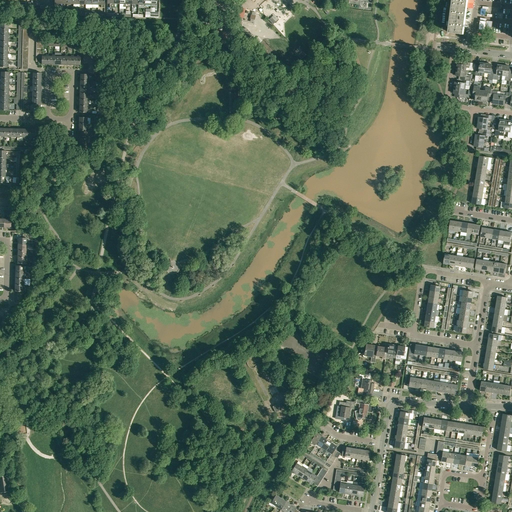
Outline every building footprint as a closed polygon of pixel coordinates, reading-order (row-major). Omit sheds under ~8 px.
[(213,15),(217,0),(211,0),(207,14),(213,15)] [(449,0),(448,15),(452,15),(450,33),(463,34),(468,0),(449,0)] [(243,18),(245,9),(238,8),(236,17),(243,18)] [(248,39),(252,35),(245,28),(242,32),(248,39)] [(262,41),(258,37),(252,43),(256,47),(262,41)] [(457,67),(457,70),(466,71),(466,68),(467,68),(469,68),(470,62),(459,61),(459,64),(458,64),(457,65),(456,65),(456,67),(457,67)] [(481,72),(485,73),(486,63),(485,63),(484,63),(484,62),(483,62),(482,62),(481,63),(480,63),(479,70),(476,69),(475,75),(481,76),(481,72)] [(487,64),(486,63),(485,73),(488,73),(487,76),(488,77),(488,80),(493,80),(494,71),(492,70),(491,69),(492,64),(491,64),(490,63),(489,63),(488,63),(487,64)] [(498,65),(497,67),(497,72),(494,71),(493,79),(498,80),(499,75),(502,75),(504,66),(503,65),(502,64),(500,64),(499,65),(498,65)] [(502,75),(502,80),(505,80),(509,81),(511,81),(511,78),(511,74),(509,73),(509,69),(510,66),(508,66),(508,65),(506,65),(505,66),(504,66),(502,75)] [(462,79),(471,81),(471,76),(467,75),(467,71),(466,71),(457,70),(456,72),(455,73),(455,74),(456,75),(456,76),(462,77),(462,79)] [(455,86),(454,88),(465,89),(466,85),(470,86),(471,81),(462,79),(462,83),(455,82),(454,82),(454,83),(454,84),(454,85),(455,86)] [(474,86),(473,94),(472,98),(475,98),(475,100),(476,100),(476,101),(477,102),(478,102),(479,101),(481,101),(482,91),(480,90),(480,87),(474,86)] [(485,91),(482,91),(481,101),(483,101),(483,102),(484,102),(485,103),(486,102),(487,102),(487,100),(490,100),(491,97),(491,96),(491,91),(492,88),(485,87),(485,91)] [(454,94),(455,94),(455,97),(464,98),(465,89),(454,88),(454,90),(453,90),(453,91),(453,92),(453,93),(454,93),(454,94)] [(491,91),(491,96),(491,97),(494,97),(493,104),(499,104),(500,95),(497,95),(497,92),(491,91)] [(505,99),(508,99),(509,93),(506,93),(506,96),(500,95),(499,104),(505,105),(505,99)] [(478,123),(488,124),(488,121),(491,121),(492,115),(486,115),(486,118),(479,117),(479,118),(478,118),(477,121),(478,122),(478,123)] [(504,131),(506,120),(500,119),(499,123),(499,127),(496,127),(495,136),(499,136),(499,135),(504,136),(504,131)] [(487,127),(488,124),(478,123),(478,124),(477,124),(477,127),(478,127),(477,128),(484,129),(484,132),(490,133),(491,127),(487,127)] [(475,140),(484,142),(484,139),(485,138),(488,139),(488,136),(490,136),(493,136),(494,134),(490,133),(484,132),(483,132),(483,135),(476,134),(475,140)] [(484,144),(484,142),(475,140),(474,146),(481,147),(481,150),(488,151),(489,148),(487,148),(487,145),(484,145),(484,144)] [(364,355),(368,356),(372,357),(371,362),(375,363),(376,355),(378,345),(374,345),(367,344),(366,353),(364,353),(364,355)] [(392,356),(396,356),(396,355),(398,345),(394,345),(388,344),(388,346),(388,347),(387,353),(393,354),(392,356)] [(421,345),(415,344),(415,345),(410,344),(409,353),(413,354),(419,355),(421,345)] [(381,346),(378,345),(376,355),(382,356),(382,359),(386,359),(387,353),(388,347),(384,347),(381,347),(381,346)] [(396,355),(396,356),(396,359),(395,364),(399,364),(400,359),(405,360),(407,349),(404,349),(405,346),(398,345),(396,355)] [(373,393),(373,392),(374,382),(372,382),(372,380),(369,380),(370,373),(360,372),(359,376),(362,376),(360,389),(363,389),(362,395),(371,397),(372,393),(373,393)] [(444,393),(450,394),(451,384),(452,381),(449,380),(448,383),(445,383),(444,393)] [(273,407),(275,412),(281,410),(280,408),(283,407),(284,408),(289,405),(286,400),(283,402),(282,403),(281,402),(278,404),(278,405),(277,406),(276,405),(273,407)] [(366,418),(367,411),(367,410),(373,411),(374,403),(356,400),(355,404),(360,404),(359,410),(355,411),(356,417),(356,419),(357,420),(359,420),(360,420),(362,418),(362,417),(366,418)] [(339,417),(349,418),(351,409),(353,409),(355,402),(346,401),(346,403),(339,402),(338,406),(341,406),(339,417)] [(410,413),(412,413),(412,410),(406,409),(405,412),(400,411),(399,417),(409,419),(410,413)] [(315,446),(316,444),(321,436),(316,433),(315,435),(312,434),(307,441),(315,446)] [(316,444),(321,448),(326,439),(321,436),(316,444)] [(326,439),(321,448),(326,451),(331,442),(326,439)] [(331,454),(333,456),(337,451),(334,449),(337,446),(331,442),(326,451),(331,454)] [(341,456),(351,458),(352,448),(343,447),(341,456)] [(426,465),(436,467),(437,461),(441,461),(442,455),(436,454),(428,453),(426,465)] [(296,474),(301,466),(296,463),(291,471),(296,474)] [(296,474),(301,478),(307,469),(301,466),(296,474)] [(307,469),(301,478),(306,481),(312,473),(307,469)] [(314,481),(315,478),(317,476),(312,473),(306,481),(311,484),(312,483),(314,481)] [(0,492),(11,491),(8,475),(0,476),(0,492)] [(357,495),(363,496),(365,484),(359,483),(358,486),(357,495)] [(281,498),(276,495),(274,494),(272,497),(273,498),(269,505),(271,506),(272,504),(275,506),(281,498)] [(27,499),(26,499),(26,497),(19,498),(20,507),(23,506),(23,505),(28,504),(27,499)] [(280,510),(286,501),(281,498),(275,506),(280,510)] [(286,511),(291,504),(286,501),(280,510),(284,511),(286,511)]
